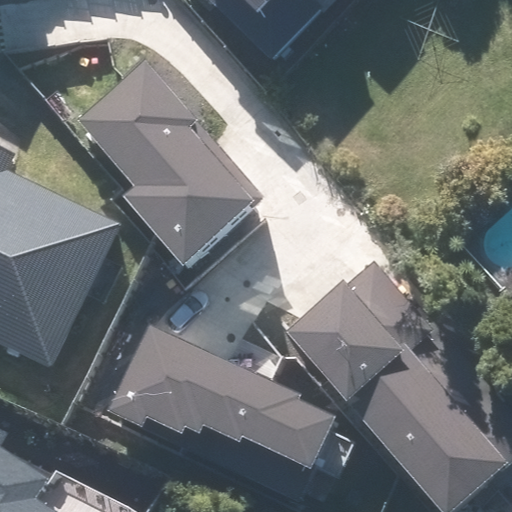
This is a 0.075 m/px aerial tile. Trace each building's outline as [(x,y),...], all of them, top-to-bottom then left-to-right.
[(207,0),(275,66),(339,0),(207,0)] [(156,58),(84,114),(139,184),(132,189),(192,266),(271,204),(156,58)] [(0,341),(58,367),(127,216),(0,159),(0,341)] [(511,409),(380,255),(295,327),(452,511),(511,461),(511,409)] [(113,408),(309,500),(352,410),(156,318),(113,408)] [(0,511),(60,511),(40,499),(54,477),(0,443),(0,511)]
